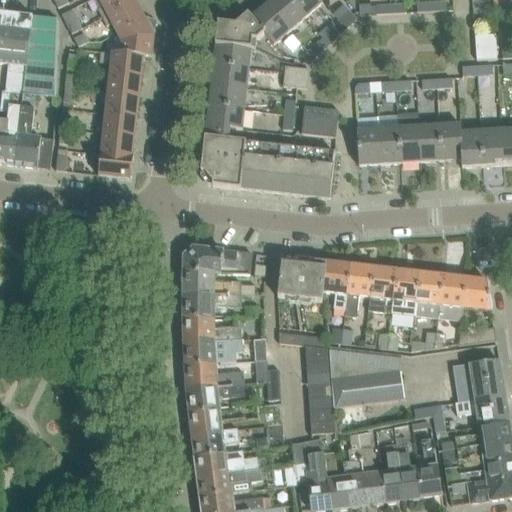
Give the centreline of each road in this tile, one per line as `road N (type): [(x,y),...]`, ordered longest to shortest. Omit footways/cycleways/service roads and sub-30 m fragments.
road 1 (residential): [(502,212),(321,226),(157,210)]
road 2 (residential): [(157,210),(154,366),(172,511)]
road 3 (residential): [(157,210),(182,0)]
road 4 (residential): [(157,210),(0,193)]
